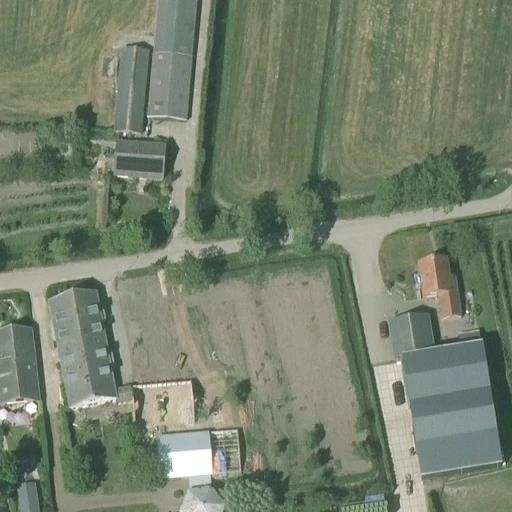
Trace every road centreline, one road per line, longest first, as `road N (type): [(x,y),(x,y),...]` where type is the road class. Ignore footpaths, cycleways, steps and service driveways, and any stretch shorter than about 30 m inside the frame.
road 1 (residential): [(511,204),(0,286)]
road 2 (unknown): [(421,511),(358,229)]
